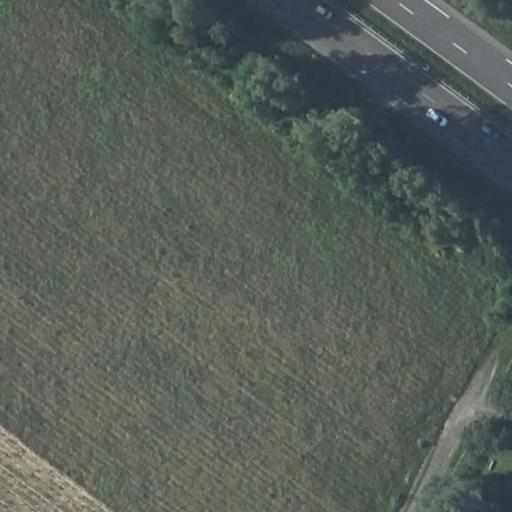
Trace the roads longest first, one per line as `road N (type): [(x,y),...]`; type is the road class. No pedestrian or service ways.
road 1 (trunk): [(295,0),(511,159)]
road 2 (trunk): [(511,86),(394,0)]
